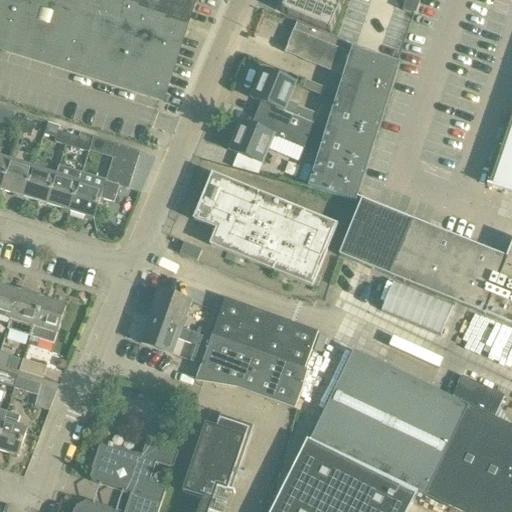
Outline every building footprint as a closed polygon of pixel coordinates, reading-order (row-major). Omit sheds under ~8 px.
[(0,0),(0,45),(157,97),(173,49),(189,0),(0,0)] [(287,0),(282,14),(331,35),(345,0),(287,0)] [(404,0),(401,12),(413,16),(417,2),(409,0),(404,0)] [(343,48),(344,44),(295,24),(283,54),(338,77),(306,188),(355,202),(396,67),(348,53),(349,51),(343,48)] [(295,86),(262,72),(250,100),(266,107),(261,119),(307,138),(316,117),(296,109),(297,107),(288,103),(295,86)] [(511,114),(487,187),(486,186),(485,188),(511,196),(511,114)] [(18,133),(21,121),(12,119),(9,130),(18,133)] [(307,138),(261,119),(256,131),(240,125),(228,153),(262,166),(268,151),(273,138),(302,150),(307,138)] [(33,125),(21,121),(18,133),(30,136),(33,125)] [(54,144),(63,147),(67,136),(57,133),(59,128),(47,125),(43,135),(55,139),(54,144)] [(78,139),(67,136),(63,147),(75,150),(78,139)] [(297,163),(302,150),(273,138),(268,151),(297,163)] [(115,150),(111,161),(134,168),(137,157),(115,150)] [(0,189),(8,162),(0,159),(0,189)] [(81,174),(68,213),(92,221),(99,200),(113,204),(117,188),(126,191),(134,168),(111,161),(105,181),(81,174)] [(0,191),(22,199),(31,169),(8,162),(0,189),(0,191)] [(68,213),(81,174),(58,167),(55,176),(54,176),(45,206),(68,213)] [(45,206),(54,176),(31,169),(22,199),(45,206)] [(335,227),(210,175),(191,221),(214,231),(208,247),(310,289),(335,227)] [(399,217),(360,202),(338,257),(511,327),(511,243),(506,258),(399,217)] [(196,263),(196,262),(200,252),(182,244),(178,255),(196,263)] [(392,280),(381,310),(443,334),(454,304),(392,280)] [(0,318),(8,322),(17,293),(0,287),(0,318)] [(28,338),(41,300),(41,298),(40,296),(29,292),(27,293),(26,296),(17,293),(8,322),(9,322),(6,331),(28,338)] [(158,293),(149,319),(180,330),(189,304),(158,293)] [(64,307),(41,300),(28,338),(52,346),(64,307)] [(211,312),(203,335),(303,370),(316,334),(223,300),(218,314),(211,312)] [(170,356),(180,330),(149,319),(139,345),(170,356)] [(307,371),(303,370),(203,335),(192,364),(199,367),(193,382),(201,384),(236,389),(293,411),(301,393),(307,371)] [(345,367),(309,442),(415,493),(455,511),(511,511),(511,428),(493,419),(503,398),(461,377),(450,399),(352,352),(345,367)] [(9,358),(0,355),(0,367),(6,369),(9,358)] [(9,370),(17,372),(20,362),(12,359),(9,370)] [(21,361),(18,373),(41,380),(44,369),(21,361)] [(16,379),(0,373),(0,385),(12,390),(16,379)] [(16,379),(12,390),(36,397),(39,386),(16,379)] [(2,423),(0,427),(0,452),(17,458),(25,430),(16,427),(19,418),(5,414),(2,423)] [(252,427),(219,416),(215,429),(204,425),(181,493),(201,500),(196,511),(226,511),(233,493),(229,492),(252,427)] [(129,495),(126,505),(147,511),(157,511),(165,489),(147,483),(154,462),(172,468),(177,452),(146,442),(141,457),(111,447),(112,446),(108,444),(107,446),(100,444),(89,478),(91,483),(98,485),(98,486),(99,486),(99,485),(121,493),(122,494),(122,493),(129,495)] [(309,442),(274,511),(405,511),(415,493),(309,442)] [(147,511),(126,505),(123,511),(116,511),(115,511),(93,504),(92,503),(92,504),(85,502),(75,507),(73,511),(147,511)]
